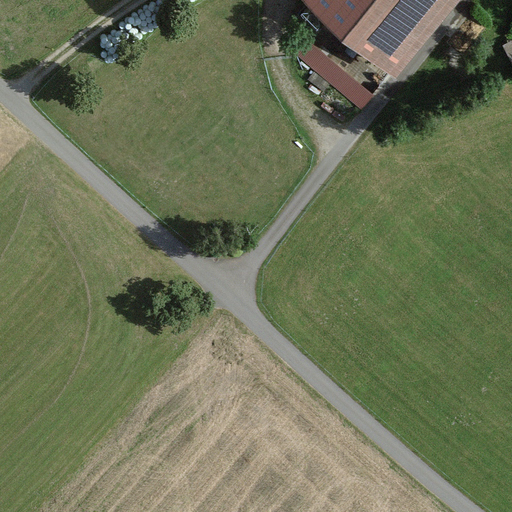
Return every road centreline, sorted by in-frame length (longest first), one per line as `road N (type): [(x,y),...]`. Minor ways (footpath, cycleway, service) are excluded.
road 1 (unclassified): [(0,90),(475,511)]
road 2 (track): [(461,0),(229,298)]
